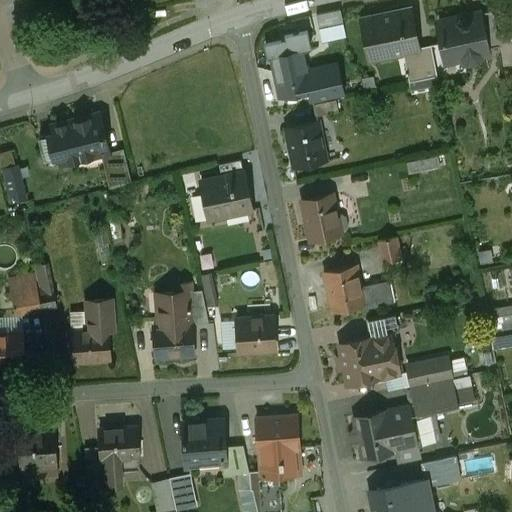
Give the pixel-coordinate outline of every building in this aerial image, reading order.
[(411,9),(366,19),(374,58),(407,51),(420,49),(419,47),(411,9)] [(493,10),(478,13),(486,48),(500,45),(498,33),(493,10)] [(457,18),(439,21),(446,57),(460,54),(460,58),(467,63),(477,61),(482,53),(487,52),(486,48),(478,13),(475,18),(467,12),(459,14),(457,18)] [(341,14),(307,21),(312,44),(346,37),(341,14)] [(511,30),(498,33),(500,45),(501,48),(511,46),(511,30)] [(431,44),(419,47),(420,49),(407,51),(413,81),(438,75),(431,44)] [(511,46),(501,48),(504,65),(511,63),(511,46)] [(303,49),(271,56),(279,96),(309,89),(311,102),(339,96),(333,69),(308,74),(303,49)] [(336,99),(313,104),(316,116),(338,111),(336,99)] [(77,119),(52,125),(61,164),(109,152),(100,113),(98,114),(99,115),(77,120),(77,119)] [(318,120),(286,127),(294,166),(326,160),(318,120)] [(6,152),(12,200),(27,199),(21,150),(6,152)] [(124,153),(109,157),(117,186),(132,182),(124,153)] [(241,159),(219,164),(221,176),(243,171),(241,159)] [(221,176),(201,180),(209,219),(252,210),(243,171),(221,176)] [(333,193),(301,200),(309,240),(342,233),(333,193)] [(397,237),(379,241),(384,262),(402,258),(397,237)] [(356,264),(324,271),(332,311),(362,304),(364,304),(361,286),(356,264)] [(390,280),(361,286),(364,304),(362,304),(363,308),(388,303),(383,282),(390,281),(390,280)] [(178,291),(161,293),(164,325),(154,325),(157,357),(194,354),(191,324),(209,323),(202,290),(192,290),(191,282),(177,283),(178,291)] [(24,285),(12,287),(13,297),(25,294),(24,285)] [(56,307),(51,286),(38,288),(39,292),(42,310),(56,307)] [(25,294),(13,297),(17,315),(42,310),(39,292),(25,294)] [(112,299),(86,300),(88,329),(108,328),(109,331),(114,330),(112,299)] [(396,313),(366,319),(370,337),(391,332),(391,331),(399,329),(396,313)] [(274,315),(237,317),(239,351),(276,348),(274,315)] [(88,329),(71,331),(73,362),(111,359),(109,331),(108,328),(88,329)] [(370,337),(339,344),(341,355),(337,356),(340,368),(344,367),(347,384),(385,375),(399,372),(391,332),(370,337)] [(21,334),(0,335),(0,366),(24,365),(21,334)] [(448,356),(433,359),(438,380),(452,377),(448,356)] [(433,359),(407,365),(409,370),(412,385),(438,380),(433,359)] [(399,372),(385,375),(388,390),(390,390),(410,386),(412,385),(409,370),(399,372)] [(412,385),(410,386),(415,412),(458,403),(458,402),(456,394),(453,377),(412,385)] [(473,390),(456,394),(458,402),(475,399),(473,390)] [(409,405),(354,417),(362,456),(417,445),(412,419),(409,405)] [(297,415),(257,417),(259,450),(260,450),(261,466),(279,465),(278,449),(299,447),(297,415)] [(431,415),(412,419),(417,445),(436,441),(431,415)] [(223,419),(184,422),(185,437),(184,438),(184,441),(185,441),(186,466),(224,463),(223,457),(221,457),(221,455),(225,455),(225,446),(223,419)] [(137,426),(100,428),(102,460),(119,458),(120,470),(140,469),(137,426)] [(55,431),(18,434),(21,473),(38,473),(37,464),(57,463),(55,431)] [(244,444),(225,446),(225,455),(221,455),(221,457),(223,457),(224,463),(225,474),(238,473),(238,471),(249,471),(244,444)] [(97,447),(85,448),(86,470),(98,470),(97,447)] [(299,447),(278,449),(279,465),(261,466),(261,470),(272,469),(273,472),(279,472),(301,470),(299,447)] [(431,484),(465,475),(460,452),(425,460),(431,484)] [(57,463),(37,464),(38,473),(38,476),(58,475),(57,463)] [(261,470),(250,471),(252,488),(253,488),(259,488),(273,487),(273,472),(272,469),(261,470)] [(249,471),(238,471),(238,473),(239,489),(252,488),(250,471),(249,471)] [(274,500),(260,500),(259,488),(253,488),(258,511),(281,511),(279,472),(273,472),(273,487),(274,500)] [(186,474),(170,478),(176,509),(193,505),(186,474)] [(20,477),(10,478),(11,498),(21,498),(20,477)] [(402,483),(369,490),(373,511),(407,511),(406,505),(402,483)] [(273,487),(259,488),(260,500),(274,500),(273,487)] [(430,511),(428,500),(406,505),(407,511),(430,511)]
